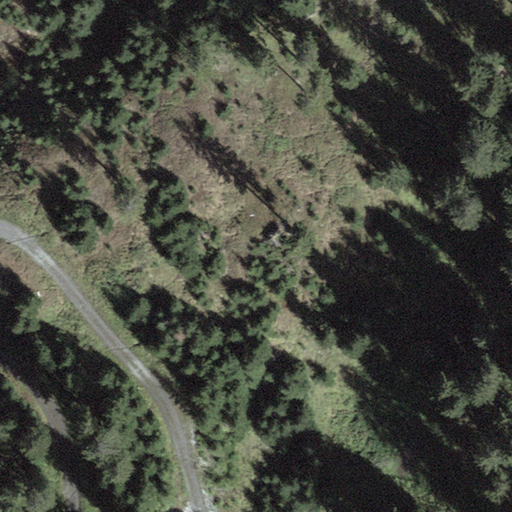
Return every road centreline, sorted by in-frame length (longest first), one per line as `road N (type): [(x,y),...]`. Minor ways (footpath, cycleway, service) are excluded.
road 1 (track): [(201,511),(168,404),(23,237),(0,225)]
road 2 (track): [(0,354),(53,406),(71,458),(75,511)]
